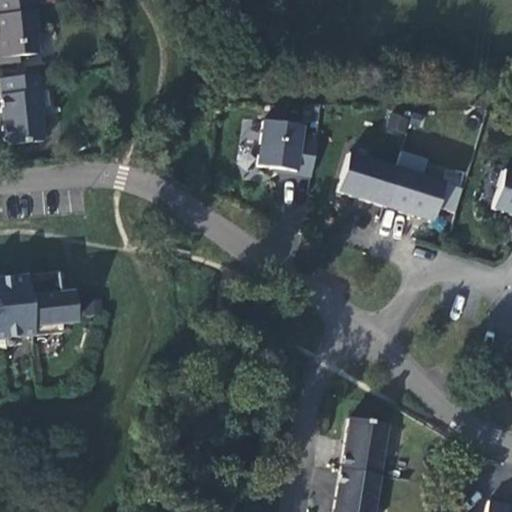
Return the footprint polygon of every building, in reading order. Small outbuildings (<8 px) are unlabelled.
[(50,0),(16,0),(11,1),(15,44),(9,44),(11,65),(33,63),(33,57),(53,56),(51,35),(54,35),(50,0)] [(52,94),(51,77),(13,80),(14,97),(13,97),(17,142),(22,146),(57,143),(55,116),(62,115),(60,93),(52,94)] [(317,139),(301,137),(302,128),(264,123),(257,168),(311,175),(317,139)] [(350,155),(338,193),(385,207),(397,169),(350,155)] [(385,207),(433,221),(445,183),(397,169),(385,207)] [(511,173),(506,171),(493,209),(511,215),(511,173)] [(0,279),(0,340),(66,333),(66,326),(79,324),(77,301),(64,302),(63,295),(70,294),(69,282),(62,282),(61,275),(0,279)] [(388,425),(349,419),(340,470),(380,476),(388,425)] [(373,511),(380,476),(340,470),(333,511),(373,511)]
